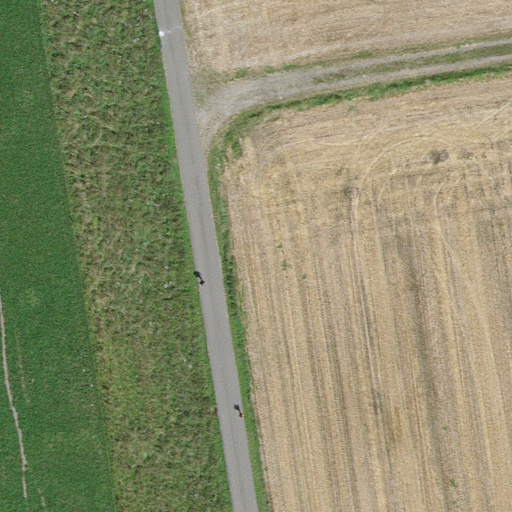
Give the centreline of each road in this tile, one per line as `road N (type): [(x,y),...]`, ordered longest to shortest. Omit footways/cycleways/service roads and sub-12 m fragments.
road 1 (residential): [(169,0),(247,511)]
road 2 (track): [(185,102),(511,52)]
